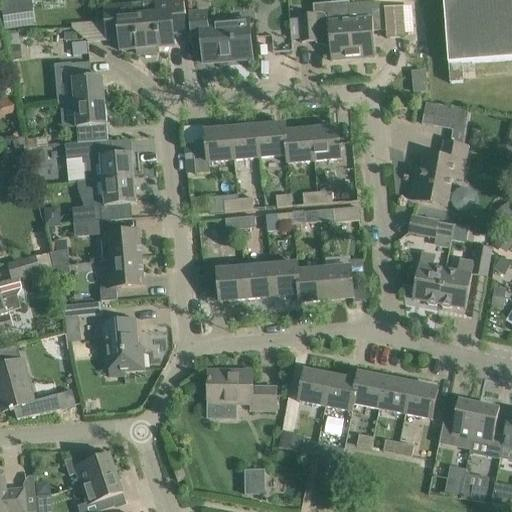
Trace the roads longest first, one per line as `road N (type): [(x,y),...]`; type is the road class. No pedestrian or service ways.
road 1 (residential): [(192,349),(171,131),(176,113),(190,104),(354,92),(367,101),(385,331)]
road 2 (residential): [(192,349),(385,331)]
road 3 (residential): [(137,433),(0,437)]
road 4 (residential): [(511,363),(385,331)]
